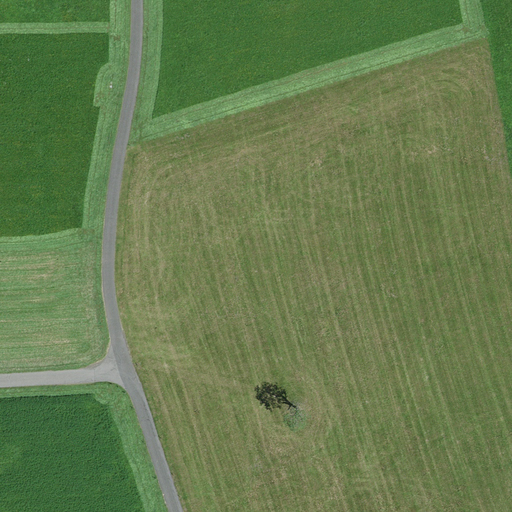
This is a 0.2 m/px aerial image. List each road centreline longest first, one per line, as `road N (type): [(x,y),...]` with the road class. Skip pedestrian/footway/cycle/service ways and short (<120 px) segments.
road 1 (track): [(115,368),(100,246),(131,44),(128,0)]
road 2 (track): [(115,368),(165,511)]
